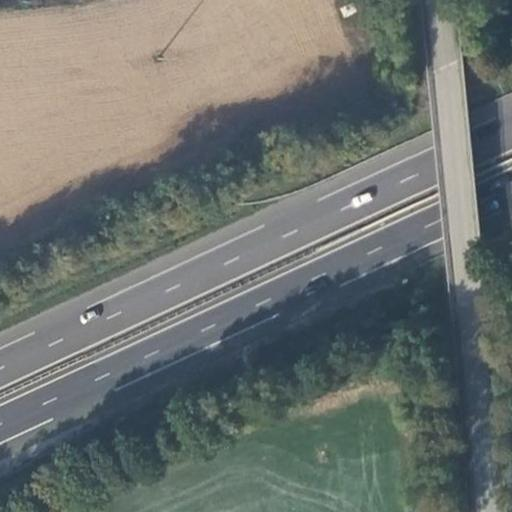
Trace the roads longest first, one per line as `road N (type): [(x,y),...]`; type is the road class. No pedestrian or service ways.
road 1 (trunk): [(0,424),(511,185)]
road 2 (trunk): [(511,131),(0,369)]
road 3 (unclassified): [(478,323),(442,0)]
road 4 (unclassified): [(478,323),(488,511)]
